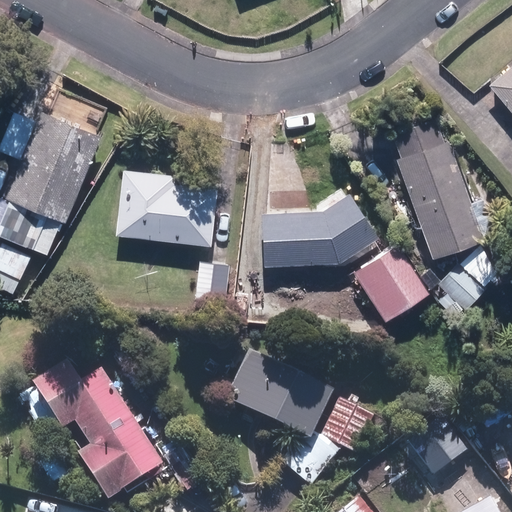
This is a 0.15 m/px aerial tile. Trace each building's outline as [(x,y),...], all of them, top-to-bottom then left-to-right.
[(511,63),(485,86),(511,118),(511,63)] [(44,105),(9,193),(12,194),(0,222),(0,227),(53,249),(66,216),(67,216),(102,129),(44,105)] [(472,196),(450,134),(445,135),(436,111),(394,125),(403,151),(399,152),(435,252),(486,234),(484,229),(497,224),(484,191),(472,196)] [(177,169),(125,164),(118,230),(213,239),(219,184),(176,179),(177,169)] [(262,214),(265,266),(341,262),(378,237),(350,194),(325,211),(262,214)] [(0,281),(14,288),(32,252),(5,237),(0,245),(0,281)] [(355,268),(386,316),(430,288),(398,239),(355,268)] [(223,301),(228,264),(223,263),(199,261),(194,298),(218,301),(223,301)] [(440,282),(467,308),(486,288),(459,262),(440,282)] [(284,273),(248,273),(248,317),(283,317),(284,273)] [(447,311),(454,318),(464,308),(449,294),(442,301),(449,309),(447,311)] [(283,457),(313,482),(346,443),(358,450),(376,413),(342,397),(324,434),(316,427),(335,387),(250,347),(229,393),(306,430),(283,457)] [(73,355),(37,378),(67,423),(78,416),(86,429),(94,442),(81,451),(111,496),(150,472),(154,478),(165,471),(160,464),(166,460),(130,405),(103,363),(85,375),(73,355)] [(511,356),(503,364),(511,375),(511,356)] [(408,439),(436,475),(468,449),(440,414),(408,439)] [(70,473),(58,453),(38,465),(51,485),(70,473)] [(336,511),(377,511),(362,492),(336,511)] [(459,511),(504,511),(493,493),(459,511)]
